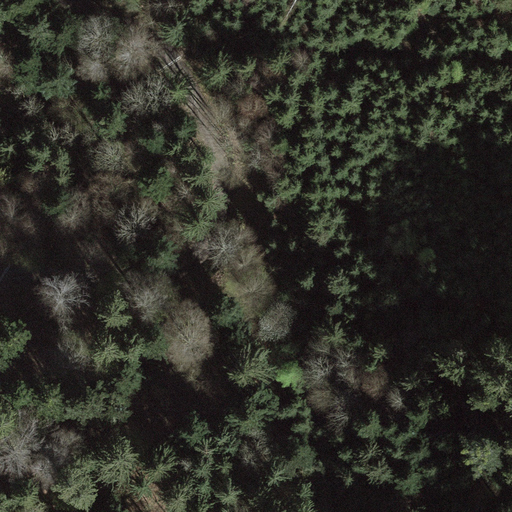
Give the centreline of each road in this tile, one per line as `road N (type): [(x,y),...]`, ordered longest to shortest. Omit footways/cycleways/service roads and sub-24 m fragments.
road 1 (track): [(103,0),(137,18),(195,75),(202,221),(171,255),(0,274)]
road 2 (track): [(202,221),(322,457),(370,511)]
